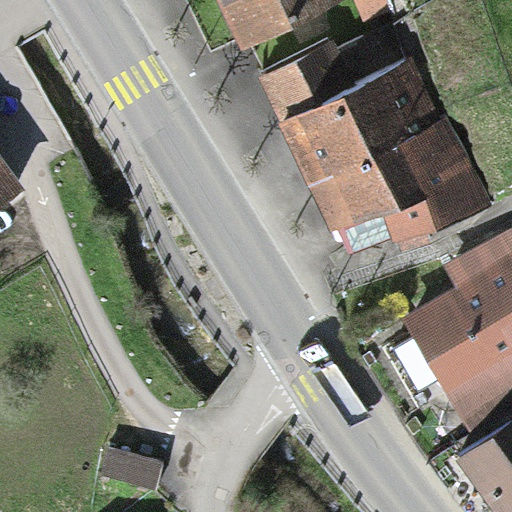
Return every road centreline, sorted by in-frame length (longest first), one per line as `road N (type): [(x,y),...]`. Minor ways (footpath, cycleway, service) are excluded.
road 1 (primary): [(86,0),(302,357)]
road 2 (primary): [(302,357),(418,511)]
road 3 (residential): [(302,357),(269,387),(235,437),(211,511)]
